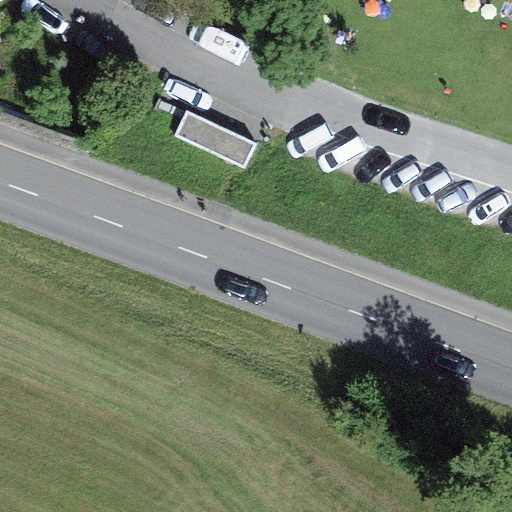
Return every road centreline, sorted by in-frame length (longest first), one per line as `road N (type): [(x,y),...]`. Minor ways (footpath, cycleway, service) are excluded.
road 1 (secondary): [(0,179),(511,367)]
road 2 (residential): [(85,0),(262,90),(511,169)]
